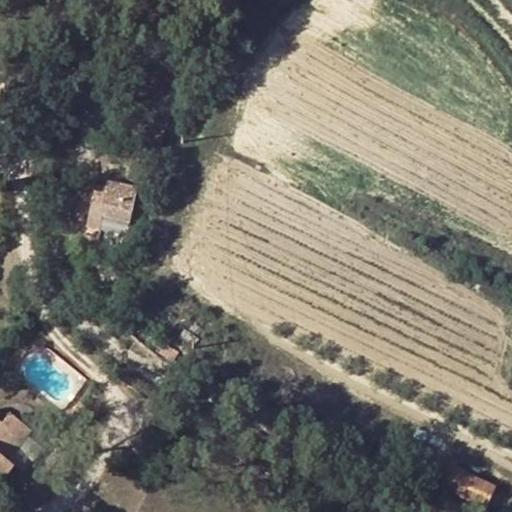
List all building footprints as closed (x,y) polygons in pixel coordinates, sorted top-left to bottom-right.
[(111,220),(115,204),(108,202),(106,207),(78,198),(69,227),(80,231),(76,243),(89,247),(92,235),(120,243),(126,224),(111,220)] [(111,220),(126,224),(130,209),(115,204),(111,220)] [(0,475),(11,464),(2,456),(29,426),(11,410),(0,420),(0,475)] [(130,450),(149,459),(163,435),(144,424),(130,450)] [(439,485),(485,504),(494,484),(449,464),(439,485)]
